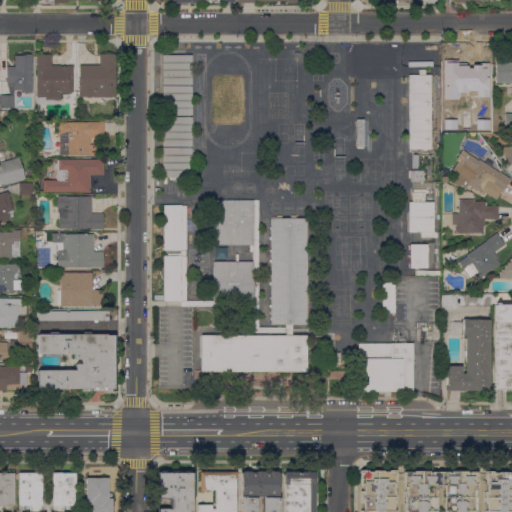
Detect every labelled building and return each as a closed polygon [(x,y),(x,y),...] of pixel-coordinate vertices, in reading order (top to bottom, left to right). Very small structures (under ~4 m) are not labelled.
[(393,49),(393,64),(356,64),(356,49),(393,49)] [(115,97),(79,97),(79,65),(100,65),(100,54),(115,54),(115,97)] [(32,93),(22,93),(22,90),(14,90),(14,108),(1,108),(1,95),(11,95),(6,82),(6,67),(15,67),(15,56),(22,56),(22,55),(32,55),(32,93)] [(36,55),(52,55),(52,66),(74,65),(74,68),(73,68),(73,93),(61,93),(61,100),(59,100),(59,104),(47,104),(47,102),(37,102),(36,55)] [(163,55),(192,55),(192,85),(163,85),(163,55)] [(481,70),(481,93),(482,93),(482,97),(483,97),(483,100),(482,100),(482,101),(461,101),(461,95),(455,95),(455,76),(453,76),(453,72),(446,71),(446,58),(453,58),(453,56),(457,56),(457,58),(461,58),(461,69),(481,70)] [(496,60),(508,60),(508,62),(511,62),(511,82),(509,82),(509,83),(496,83),(496,60)] [(409,75),(431,75),(431,149),(408,149),(409,75)] [(192,86),(192,115),(163,115),(163,86),(192,86)] [(163,117),(192,117),(192,147),(163,147),(163,117)] [(356,119),(364,119),(364,147),(356,147),(356,119)] [(104,122),(104,138),(91,138),(91,145),(98,145),(98,155),(58,155),(58,122),(104,122)] [(511,164),(505,165),(505,156),(500,156),(500,147),(511,147),(511,164)] [(163,148),(192,148),(192,177),(176,177),(176,180),(170,180),(170,177),(167,177),(167,184),(164,184),(164,177),(163,177),(163,148)] [(499,173),(500,172),(511,179),(503,192),(492,185),(488,190),(487,189),(483,194),(468,185),(466,188),(461,185),(460,186),(452,183),(464,165),(459,162),(465,152),(478,161),(479,160),(499,173)] [(2,185),(1,185),(0,185),(0,162),(19,158),(25,179),(2,185)] [(43,192),(43,180),(57,180),(57,160),(104,159),(104,175),(90,175),(90,192),(43,192)] [(411,182),(411,171),(424,171),(424,182),(411,182)] [(19,184),(32,184),(32,195),(19,195),(19,184)] [(0,221),(0,193),(7,192),(13,210),(8,211),(10,219),(0,221)] [(59,229),(59,213),(57,212),(57,197),(91,197),(91,214),(103,214),(103,230),(59,229)] [(456,233),(456,230),(455,230),(455,228),(456,228),(456,225),(452,225),(452,213),(458,213),(458,200),(474,199),(474,201),(485,201),(485,206),(498,206),(498,219),(484,219),(484,226),(483,226),(483,233),(456,233)] [(213,245),(213,205),(213,200),(253,200),(253,245),(213,245)] [(253,245),(253,200),(258,200),(258,327),(285,327),(285,324),(292,324),(292,335),(285,335),(285,333),(253,333),(253,306),(253,262),(253,245)] [(409,202),(434,202),(434,232),(409,232),(409,202)] [(181,250),(181,251),(164,251),(164,205),(181,205),(181,206),(186,206),(186,250),(181,250)] [(270,324),(271,218),(306,218),(306,324),(292,324),(285,324),(270,324)] [(13,241),(13,243),(11,243),(11,259),(1,259),(1,258),(0,258),(0,232),(12,232),(12,230),(20,230),(20,241),(13,241)] [(505,245),(494,252),(501,263),(473,283),(458,262),(467,256),(466,254),(497,233),(505,245)] [(93,234),(93,252),(103,252),(103,267),(57,267),(58,243),(52,242),(52,234),(93,234)] [(410,244),(428,244),(428,247),(429,247),(429,252),(428,252),(428,268),(410,268),(410,244)] [(163,301),(164,256),(168,256),(168,254),(181,254),(181,256),(186,256),(186,301),(181,301),(163,301)] [(511,279),(499,279),(499,272),(501,272),(501,270),(505,270),(505,265),(507,265),(507,263),(509,263),(509,259),(511,259),(511,257),(511,279)] [(213,262),(253,262),(253,306),(213,306),(213,301),(213,262)] [(0,264),(17,264),(17,273),(13,273),(13,294),(0,293),(0,264)] [(91,273),(91,290),(102,290),(102,305),(92,305),(92,306),(57,306),(57,290),(60,290),(60,273),(91,273)] [(395,283),(395,313),(382,313),(382,283),(395,283)] [(460,294),(492,294),(492,306),(460,306),(460,294)] [(442,295),(457,295),(457,296),(456,297),(456,307),(442,307),(442,295)] [(0,298),(8,298),(8,299),(22,299),(22,306),(28,306),(28,315),(18,315),(18,327),(0,327),(0,298)] [(511,389),(511,391),(504,391),(504,389),(496,389),(496,303),(499,303),(499,305),(511,305),(511,389)] [(35,321),(35,311),(109,311),(109,320),(35,321)] [(490,391),(447,391),(447,366),(462,366),(462,373),(465,373),(465,339),(463,339),(463,320),(490,320),(490,391)] [(462,322),(462,334),(449,334),(450,322),(462,322)] [(31,331),(31,351),(19,351),(19,331),(31,331)] [(50,334),(50,332),(58,332),(58,334),(83,334),(83,333),(90,333),(90,334),(113,334),(113,391),(94,391),(94,389),(91,389),(91,391),(83,391),(83,388),(65,388),(65,389),(58,389),(58,391),(50,391),(50,390),(38,390),(38,370),(76,370),(76,364),(81,364),(81,359),(74,359),(74,354),(38,354),(38,334),(50,334)] [(306,335),(306,372),(201,372),(201,335),(285,335),(292,335),(306,335)] [(0,342),(7,342),(7,349),(9,349),(9,361),(0,361),(0,342)] [(411,390),(401,390),(401,391),(356,391),(356,362),(356,343),(397,343),(411,342),(411,386),(411,390)] [(0,366),(20,367),(20,372),(27,372),(27,385),(20,385),(20,390),(0,390),(0,366)] [(400,511),(358,511),(359,472),(361,472),(361,470),(368,470),(368,472),(373,472),(373,471),(384,471),(384,472),(389,472),(389,470),(396,470),(396,481),(400,481),(400,511)] [(314,472),(314,474),(316,474),(316,477),(314,477),(314,480),(318,480),(317,511),(283,511),(284,471),(314,472)] [(400,511),(400,481),(404,481),(404,472),(414,472),(414,471),(429,471),(429,473),(432,473),(432,472),(452,472),(452,471),(467,471),(467,473),(470,473),(470,471),(477,471),(477,481),(480,481),(480,511),(400,511)] [(486,481),(486,471),(493,471),(493,473),(498,473),(498,472),(509,472),(509,474),(511,474),(511,511),(480,511),(480,481),(486,481)] [(212,505),(212,509),(215,509),(215,490),(205,490),(205,492),(200,492),(200,472),(237,472),(237,478),(236,478),(235,511),(197,511),(197,505),(212,505)] [(241,511),(241,472),(279,472),(279,511),(241,511)] [(0,511),(0,473),(16,473),(16,478),(15,478),(15,506),(3,506),(3,511),(0,511)] [(42,473),(42,509),(39,509),(39,511),(30,511),(30,506),(18,506),(18,473),(42,473)] [(76,473),(76,506),(66,506),(66,511),(56,511),(56,509),(54,509),(54,506),(52,506),(52,473),(76,473)] [(158,511),(158,509),(170,509),(170,499),(158,499),(157,473),(192,473),(192,511),(158,511)] [(108,478),(108,499),(112,499),(112,511),(90,511),(90,502),(86,502),(86,478),(108,478)]
